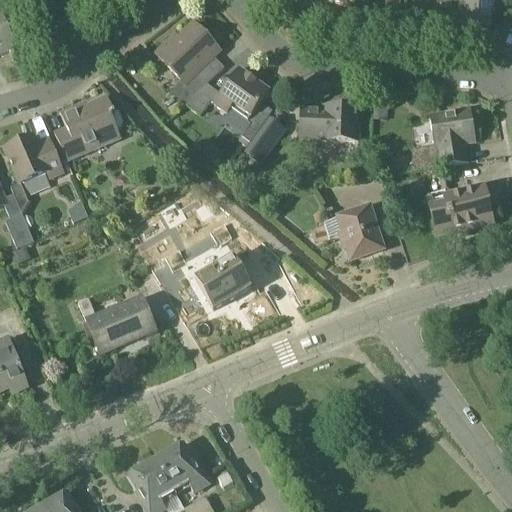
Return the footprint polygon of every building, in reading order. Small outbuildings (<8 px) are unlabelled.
[(384,22),(399,23),(400,0),(385,0),(384,22)] [(438,11),(451,11),(451,3),(439,2),(438,11)] [(12,4),(0,9),(0,57),(9,54),(13,63),(17,65),(34,57),(12,4)] [(461,4),(459,25),(492,27),(493,6),(461,4)] [(184,108),(186,107),(207,87),(224,70),(214,59),(217,57),(208,47),(211,44),(193,26),(178,41),(175,38),(156,56),(182,83),(171,94),(184,108)] [(270,94),(248,78),(243,84),(235,77),(221,96),(207,87),(186,107),(200,117),(211,103),(214,106),(227,116),(231,111),(248,124),(270,94)] [(120,138),(117,132),(112,119),(115,118),(108,101),(82,112),(80,109),(61,117),(68,135),(57,140),(56,136),(55,137),(67,164),(121,141),(120,138)] [(374,121),(387,121),(387,107),(374,107),(374,121)] [(359,128),(356,128),(357,111),(330,110),(329,114),(301,113),(300,141),(328,143),(328,144),(358,145),(359,128)] [(464,146),(475,144),(470,113),(430,120),(435,149),(411,152),(414,174),(441,170),(441,171),(467,166),(464,146)] [(244,157),(261,169),(287,133),(270,121),(244,157)] [(259,132),(252,126),(242,139),(250,145),(259,132)] [(49,142),(37,148),(33,140),(5,152),(20,187),(11,191),(22,216),(28,206),(24,196),(49,185),(47,182),(63,175),(49,142)] [(156,188),(175,195),(180,179),(161,173),(156,188)] [(442,195),(451,193),(449,177),(440,178),(442,195)] [(484,193),(480,194),(447,202),(446,199),(428,203),(437,238),(463,231),(463,232),(477,229),(475,221),(490,217),(484,193)] [(70,218),(73,227),(88,220),(84,211),(70,218)] [(370,212),(338,222),(311,231),(315,245),(339,237),(344,252),(349,250),(352,261),(351,261),(351,262),(383,252),(370,212)] [(22,218),(5,225),(17,252),(34,245),(22,218)] [(136,230),(142,239),(153,232),(147,222),(136,230)] [(11,257),(16,269),(31,262),(26,250),(11,257)] [(251,291),(233,260),(195,281),(213,313),(251,291)] [(86,324),(96,320),(89,301),(78,305),(86,324)] [(142,301),(122,309),(124,315),(88,330),(100,359),(102,359),(101,357),(137,342),(138,344),(157,336),(142,301)] [(9,349),(0,353),(0,394),(11,390),(13,396),(26,390),(9,349)] [(200,473),(198,475),(183,449),(169,457),(167,455),(156,461),(175,495),(189,487),(194,495),(208,487),(200,473)] [(175,495),(156,461),(144,469),(145,471),(131,480),(146,505),(143,507),(146,511),(166,511),(161,504),(175,495)] [(74,511),(67,498),(52,506),(51,504),(40,511),(74,511)] [(185,511),(212,511),(205,499),(185,511)]
